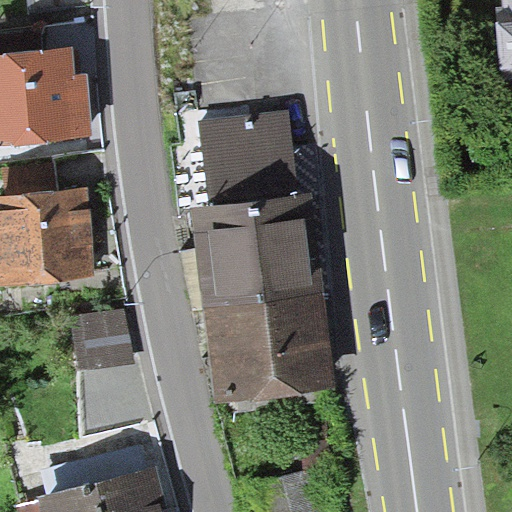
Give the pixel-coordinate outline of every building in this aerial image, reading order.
[(511,0),(500,0),(501,11),(495,12),(499,88),(511,87),(511,0)] [(0,154),(92,145),(86,84),(73,86),(71,74),(70,56),(39,59),(36,34),(0,37),(0,154)] [(203,307),(325,293),(314,194),(297,196),(288,113),(201,123),(210,205),(192,207),(203,307)] [(5,203),(0,203),(0,276),(1,289),(95,280),(89,225),(87,198),(55,201),(51,160),(2,165),(5,203)] [(325,293),(203,307),(216,406),(334,392),(325,293)] [(124,310),(71,319),(80,374),(133,365),(124,310)] [(51,499),(18,508),(19,511),(167,511),(148,444),(44,473),(51,499)] [(320,511),(310,470),(251,485),(257,511),(320,511)]
